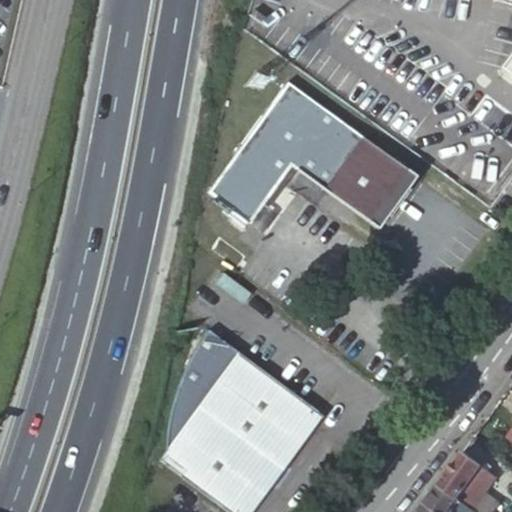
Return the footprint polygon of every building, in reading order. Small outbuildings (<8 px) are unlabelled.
[(511,55),(503,67),(511,73),(511,55)] [(412,175),(284,84),(206,194),(247,224),(288,166),(376,228),(412,175)] [(511,142),(441,96),(413,138),(491,189),(511,157),(511,142)] [(241,511),(317,411),(209,332),(204,339),(199,347),(193,360),(187,374),(183,384),(177,398),(173,412),(173,418),(171,428),(171,440),(157,459),(228,511),(241,511)] [(482,465),(462,450),(438,483),(472,507),(482,493),(468,483),(482,465)] [(495,475),(482,465),(468,483),(482,493),(487,487),(495,475)] [(438,483),(424,501),(437,511),(475,511),(476,510),(472,507),(438,483)] [(482,493),(472,507),(476,510),(478,511),(492,511),(502,499),(487,487),(482,493)] [(418,509),(416,511),(437,511),(424,501),(418,509)]
